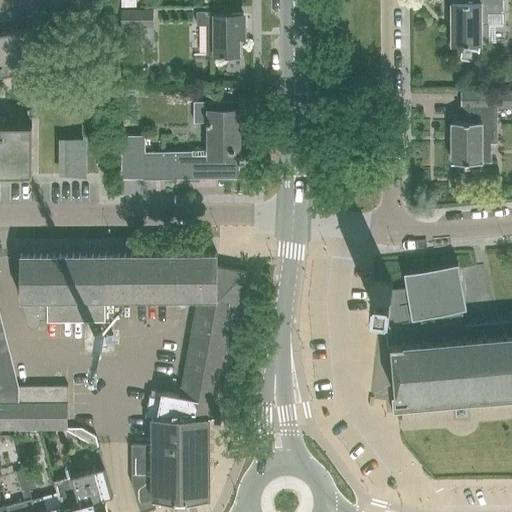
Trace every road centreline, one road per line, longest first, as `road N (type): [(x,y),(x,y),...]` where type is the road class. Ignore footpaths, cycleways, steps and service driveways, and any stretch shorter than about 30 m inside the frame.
road 1 (unclassified): [(0,216),(292,218)]
road 2 (residential): [(391,231),(391,0)]
road 3 (tertiary): [(292,218),(293,0)]
road 4 (tertiary): [(274,384),(292,218)]
road 5 (unclassified): [(391,231),(511,225)]
